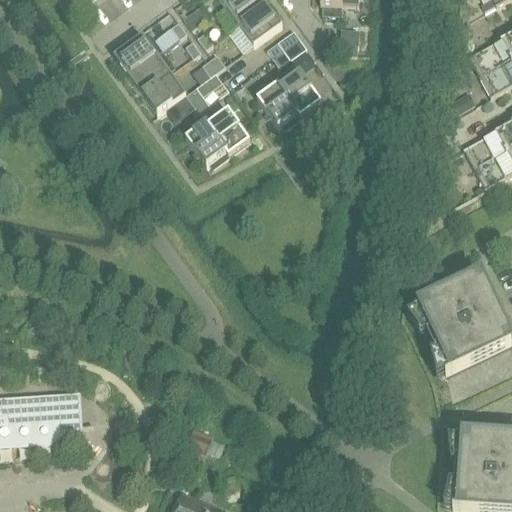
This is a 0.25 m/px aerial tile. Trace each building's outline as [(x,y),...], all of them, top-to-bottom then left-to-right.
[(69,0),(77,11),(91,0),(92,0),(94,2),(97,0),(69,0)] [(215,0),(224,12),(240,0),(215,0)] [(240,0),(224,12),(239,31),(267,11),(259,0),(240,0)] [(363,3),(363,0),(315,0),(316,2),(321,2),(320,11),(358,13),(359,3),(363,3)] [(511,0),(489,0),(491,3),(481,9),(485,16),(495,10),(496,12),(511,2),(511,0)] [(253,52),(282,31),(267,11),(239,31),(253,52)] [(344,18),(345,26),(365,25),(364,16),(344,18)] [(183,24),(192,36),(199,30),(191,19),(183,24)] [(187,39),(179,28),(171,33),(180,45),(187,39)] [(213,50),(205,38),(197,43),(206,55),(213,50)] [(138,40),(127,48),(129,50),(114,61),(128,82),(163,57),(163,56),(162,56),(154,45),(148,49),(142,41),(141,42),(139,39),(138,39),(138,40)] [(511,39),(501,46),(511,65),(511,39)] [(511,65),(501,46),(469,63),(491,104),(511,91),(511,65)] [(201,58),(193,47),(186,53),(194,64),(201,58)] [(358,49),(339,47),(349,61),(357,62),(358,49)] [(267,56),(273,65),(284,57),(278,48),(267,56)] [(128,82),(143,101),(171,80),(166,73),(172,69),(163,57),(164,57),(163,57),(128,82)] [(284,57),(273,65),(280,74),(290,66),(284,57)] [(210,66),(218,77),(226,72),(217,60),(210,66)] [(218,77),(210,66),(203,71),(211,82),(216,79),(216,78),(218,77)] [(293,78),(277,90),(301,123),(321,108),(300,79),(296,82),(293,78)] [(192,110),(222,88),(216,79),(211,82),(211,83),(186,101),(192,110)] [(186,101),(171,80),(143,101),(157,121),(186,101)] [(222,88),(192,110),(199,119),(210,111),(204,102),(223,88),(222,88)] [(277,90),(257,104),(278,134),(282,131),(285,135),(301,123),(277,90)] [(457,120),(476,110),(469,97),(450,107),(457,120)] [(470,130),(487,121),(483,112),(466,121),(470,130)] [(222,117),(205,128),(230,162),(250,147),(229,118),(225,121),(222,117)] [(205,128),(185,143),(207,173),(211,170),(213,174),(230,162),(205,128)] [(511,128),(496,138),(507,158),(511,154),(511,128)] [(485,196),(511,181),(511,167),(507,158),(496,138),(463,156),(485,196)] [(435,205),(441,217),(453,211),(447,199),(435,205)] [(480,285),(433,308),(416,316),(427,339),(426,340),(434,358),(436,357),(447,381),(511,350),(492,310),(480,285)] [(13,404),(0,405),(0,446),(54,443),(53,434),(59,434),(71,433),(78,433),(84,432),(92,431),(92,429),(79,431),(73,432),(71,402),(14,406),(13,404)] [(186,451),(205,459),(208,454),(216,457),(220,448),(193,437),(186,451)] [(454,511),(511,511),(511,448),(459,445),(457,471),(456,470),(454,490),(456,490),(454,511)] [(209,511),(182,500),(176,511),(209,511)]
